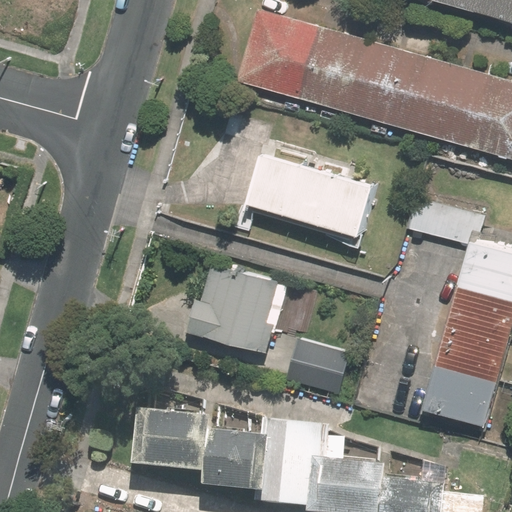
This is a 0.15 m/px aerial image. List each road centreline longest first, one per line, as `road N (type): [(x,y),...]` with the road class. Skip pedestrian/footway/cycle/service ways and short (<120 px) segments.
road 1 (residential): [(5,511),(103,125)]
road 2 (residential): [(103,125),(139,0)]
